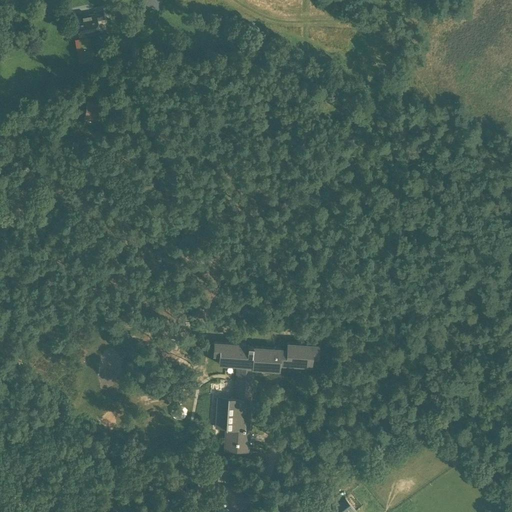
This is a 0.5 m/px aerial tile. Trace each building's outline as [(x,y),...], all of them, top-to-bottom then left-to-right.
[(94,15),(76,18),(79,35),(84,34),(85,36),(87,36),(86,33),(98,31),(96,20),(103,19),(102,10),(94,12),(94,15)] [(97,63),(87,64),(88,73),(99,71),(97,63)] [(87,104),(84,118),(97,120),(100,107),(87,104)] [(214,342),(213,354),(219,355),(218,363),(237,365),(235,399),(219,398),(216,428),(226,428),(224,450),(248,452),(253,368),(279,369),(279,364),(311,366),(311,357),(317,357),(318,345),(287,343),(286,349),(253,346),(245,345),(245,344),(214,342)] [(204,464),(202,473),(218,477),(217,480),(229,482),(232,467),(222,465),(221,468),(204,464)] [(356,511),(344,498),(326,511),(356,511)]
